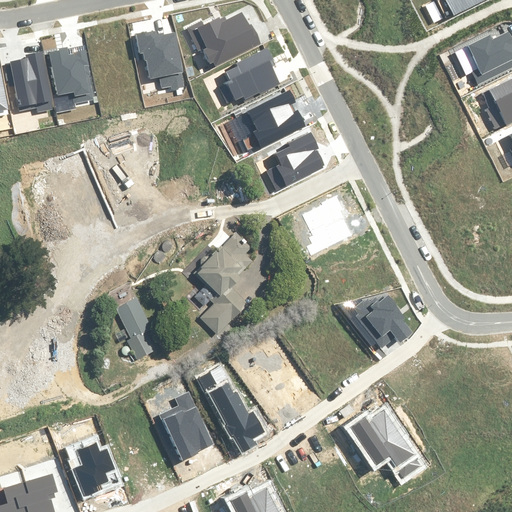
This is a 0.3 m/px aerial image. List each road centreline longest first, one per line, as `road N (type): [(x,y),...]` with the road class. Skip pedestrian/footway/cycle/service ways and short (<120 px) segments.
road 1 (residential): [(446,306),(400,354),(269,449),(110,511)]
road 2 (unknown): [(270,205),(144,226),(80,268),(33,316)]
road 3 (residential): [(281,0),(364,159)]
road 4 (residential): [(364,159),(446,306)]
